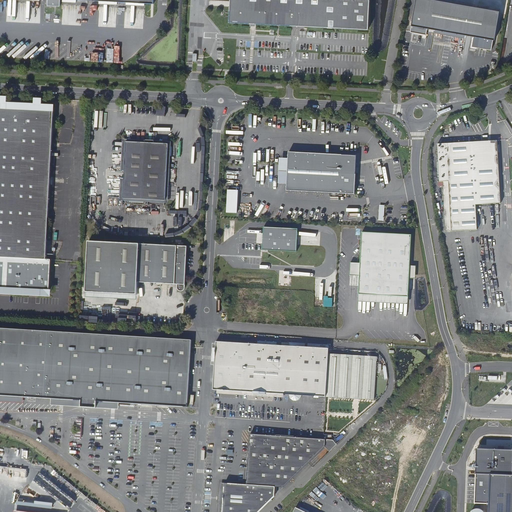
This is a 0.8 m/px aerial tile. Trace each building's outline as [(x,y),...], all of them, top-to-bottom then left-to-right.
[(369,29),(370,0),(230,0),(230,21),(369,29)] [(500,11),(438,0),(416,0),(411,32),(427,35),(428,28),(474,36),(473,46),(492,49),(494,39),(495,39),(500,11)] [(0,289),(50,292),(52,260),(47,260),(53,110),(3,108),(3,104),(0,104),(0,289)] [(172,143),(155,142),(154,146),(169,146),(166,203),(124,201),(126,144),(145,145),(145,142),(123,141),(120,203),(169,205),(172,143)] [(500,205),(498,141),(437,143),(438,181),(442,181),(444,232),(476,230),(475,206),(500,205)] [(154,146),(155,142),(145,142),(145,145),(126,144),(124,201),(166,203),(169,146),(154,146)] [(357,156),(288,153),(288,159),(287,182),(287,191),(355,194),(357,156)] [(287,182),(288,159),(280,159),(279,182),(287,182)] [(237,213),(238,190),(228,189),(226,213),(237,213)] [(298,229),(264,227),(263,250),(297,251),(298,229)] [(410,266),(412,235),(362,232),(360,263),(360,276),(359,295),(409,296),(410,278),(410,266)] [(187,246),(89,241),(86,292),(137,295),(138,282),(175,284),(177,284),(177,288),(177,289),(178,289),(178,290),(179,290),(180,291),(181,291),(183,291),(184,290),(185,289),(185,288),(185,287),(187,246)] [(360,276),(360,263),(350,263),(350,275),(360,276)] [(0,401),(23,403),(24,397),(51,399),(74,400),(74,406),(111,409),(112,402),(119,403),(159,405),(188,407),(191,347),(192,340),(0,328),(0,401)] [(329,348),(216,342),(216,347),(213,390),(254,392),(254,393),(266,394),(266,393),(326,396),(329,354),(329,348)] [(377,357),(329,354),(326,396),(374,399),(377,357)] [(246,485),(275,487),(283,488),(325,447),(326,440),(250,434),(246,485)] [(333,440),(326,440),(325,447),(329,452),(337,445),(333,440)] [(511,511),(511,450),(476,449),(475,474),(473,504),(488,505),(487,511),(511,511)] [(258,511),(274,497),(275,487),(246,485),(224,483),(223,493),(219,493),(219,503),(223,503),(221,511),(258,511)]
